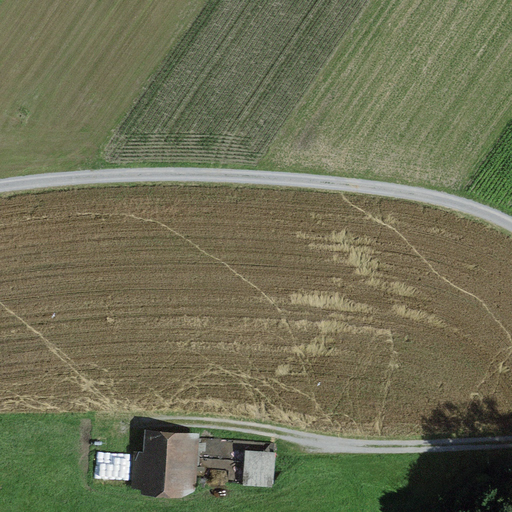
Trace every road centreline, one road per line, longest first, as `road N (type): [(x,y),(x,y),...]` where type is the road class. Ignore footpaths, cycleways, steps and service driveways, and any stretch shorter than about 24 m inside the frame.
road 1 (track): [(511,220),(464,201),(327,178),(213,170),(0,183)]
road 2 (track): [(145,418),(332,443),(511,441)]
